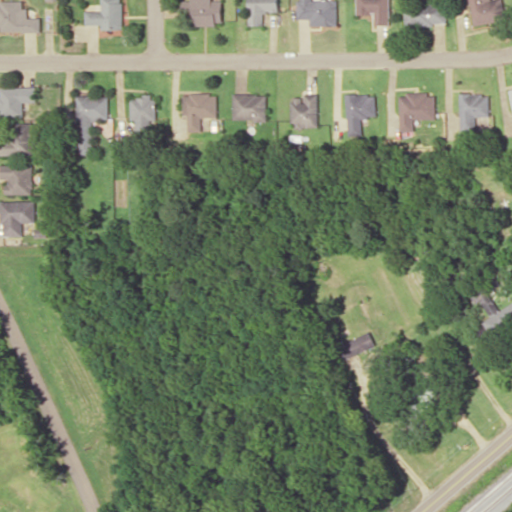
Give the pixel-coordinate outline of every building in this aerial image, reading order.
[(41,17),(28,17),(29,8),(23,8),(23,0),(0,0),(0,30),(41,31),(41,17)] [(122,29),(122,0),(101,0),(101,10),(85,10),(85,24),(101,24),(101,29),(122,29)] [(190,24),(222,24),(222,0),(190,0),(190,1),(181,1),(181,18),(190,18),(190,24)] [(248,0),(249,26),(264,25),(263,12),(278,12),(278,0),(248,0)] [(298,0),(298,18),(310,18),(310,25),(337,25),(337,0),(298,0)] [(390,24),(389,0),(356,0),(357,14),(374,14),(374,24),(390,24)] [(469,0),(474,25),(507,19),(503,0),(469,0)] [(405,4),(406,25),(447,24),(446,3),(405,4)] [(0,86),(0,110),(0,116),(24,116),(24,101),(37,101),(36,86),(0,86)] [(435,92),(406,92),(406,96),(399,97),(400,129),(414,129),(413,119),(435,118),(435,92)] [(488,116),(489,94),(460,92),(459,130),(475,130),(475,115),(488,116)] [(217,117),(217,93),(183,93),(184,130),(202,130),(202,117),(217,117)] [(267,93),(234,93),(233,118),(266,119),(267,93)] [(376,117),(375,93),(345,94),(347,133),(362,132),(361,117),(376,117)] [(318,126),(317,94),(290,95),(291,127),(318,126)] [(93,154),(92,119),(109,119),(108,95),(77,95),(79,154),(93,154)] [(130,96),(131,119),(135,119),(136,134),(151,134),(151,120),(156,120),(155,95),(130,96)] [(34,154),(33,122),(11,123),(11,133),(0,133),(0,136),(0,155),(34,154)] [(1,164),(1,178),(7,178),(6,194),(33,194),(34,165),(1,164)] [(2,201),(3,236),(24,235),(24,222),(36,221),(35,200),(2,201)] [(484,312),(497,304),(489,291),(501,283),(493,271),(468,287),(484,312)] [(339,344),(345,358),(375,345),(369,331),(339,344)] [(417,384),(414,411),(431,412),(433,386),(417,384)]
